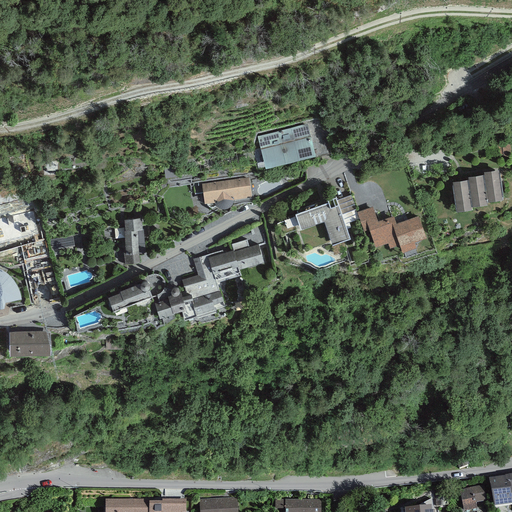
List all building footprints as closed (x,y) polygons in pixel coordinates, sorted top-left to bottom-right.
[(281,131),(289,162),(315,155),(306,124),(281,131)] [(289,162),(281,131),(257,137),(266,168),(289,162)] [(498,169),(483,171),(484,174),(468,176),(469,179),(467,179),(452,181),(456,211),(472,209),(471,206),(487,204),(487,201),(502,199),(498,169)] [(249,177),(202,183),(204,203),(214,201),(216,203),(217,205),(219,206),(221,207),(223,208),(225,208),(227,207),(229,206),(231,205),(233,203),(234,201),(234,199),(251,196),(249,177)] [(328,201),(295,213),(300,229),(324,221),(332,245),(350,238),(347,228),(351,227),(349,222),(359,219),(357,212),(351,195),(337,199),(336,197),(327,199),(328,201)] [(373,206),(357,212),(359,219),(364,231),(369,229),(375,247),(388,243),(390,248),(400,245),(402,252),(416,247),(414,242),(426,238),(418,216),(396,223),(393,216),(378,221),(373,206)] [(142,218),(124,219),(125,230),(124,230),(126,252),(124,252),(125,263),(140,262),(139,252),(145,251),(142,218)] [(233,250),(234,250),(248,246),(246,239),(232,244),(233,250)] [(248,246),(234,250),(238,266),(239,269),(264,261),(258,243),(248,246)] [(223,253),(208,257),(213,273),(238,266),(234,250),(233,250),(223,253)] [(207,254),(193,259),(198,274),(182,279),(187,298),(184,299),(187,309),(182,310),(184,318),(225,306),(220,289),(218,290),(213,273),(208,257),(207,254)] [(5,301),(21,298),(21,296),(20,293),(19,290),(18,287),(16,284),(14,280),(12,277),(9,274),(6,272),(2,269),(0,268),(0,307),(4,307),(5,301)] [(120,292),(108,297),(113,312),(152,297),(149,288),(149,286),(150,285),(149,283),(148,281),(146,280),(145,280),(143,281),(142,281),(140,282),(119,290),(120,292)] [(172,294),(167,295),(168,298),(173,313),(182,310),(187,309),(184,299),(181,291),(179,292),(179,290),(179,289),(177,287),(176,287),(174,287),(173,287),(172,288),(171,290),(171,291),(171,293),(172,294)] [(168,298),(154,303),(160,318),(173,314),(173,313),(168,298)] [(49,330),(9,331),(10,354),(49,353),(49,330)] [(455,461),(458,468),(467,465),(464,457),(455,461)] [(505,477),(489,480),(494,509),(511,506),(511,496),(511,492),(511,491),(511,475),(505,476),(505,477)] [(483,487),(459,491),(463,511),(470,511),(477,511),(476,505),(486,503),(483,487)] [(236,511),(236,498),(199,501),(199,511),(236,511)] [(275,510),(285,510),(285,500),(275,500),(275,510)] [(284,511),(320,511),(321,500),(316,500),(285,500),(285,510),(284,511)] [(149,501),(105,501),(105,511),(186,511),(186,501),(162,501),(162,503),(149,503),(149,501)]
